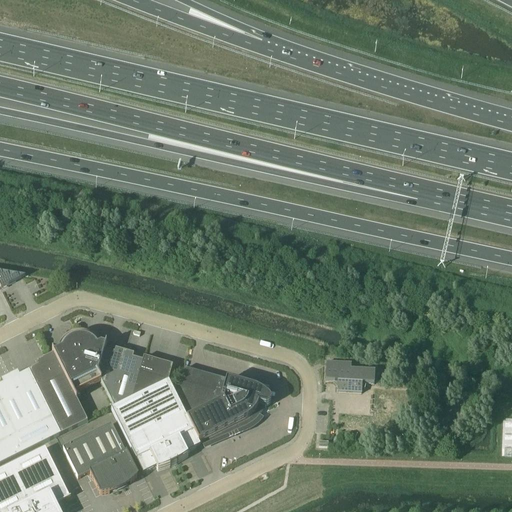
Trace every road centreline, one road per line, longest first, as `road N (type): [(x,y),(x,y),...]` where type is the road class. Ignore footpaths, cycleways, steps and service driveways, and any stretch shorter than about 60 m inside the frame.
road 1 (unclassified): [(0,337),(79,299),(294,359),(305,370),(309,424),(300,444),(171,511)]
road 2 (motorway): [(511,164),(0,45)]
road 3 (motorway): [(0,150),(511,259)]
road 4 (motorway): [(0,89),(422,193)]
road 5 (motorway): [(0,111),(300,177),(422,193)]
road 6 (motorway): [(511,122),(261,45)]
road 7 (motorway): [(261,45),(129,0)]
